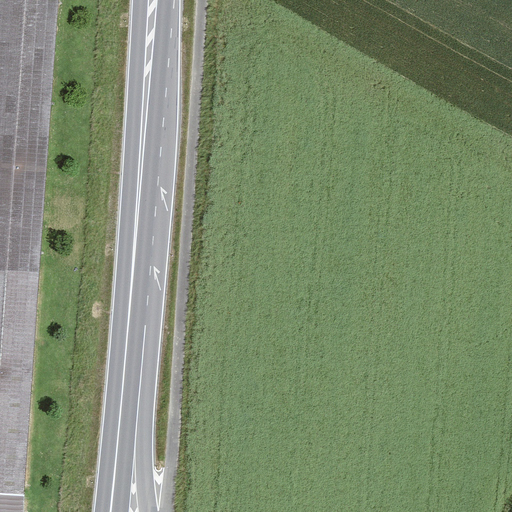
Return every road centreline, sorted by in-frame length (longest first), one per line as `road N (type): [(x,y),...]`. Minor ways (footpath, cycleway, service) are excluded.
road 1 (unclassified): [(166,511),(202,0)]
road 2 (primary): [(152,0),(128,325)]
road 3 (unclassified): [(149,511),(128,325)]
road 4 (primary): [(128,325),(110,511)]
